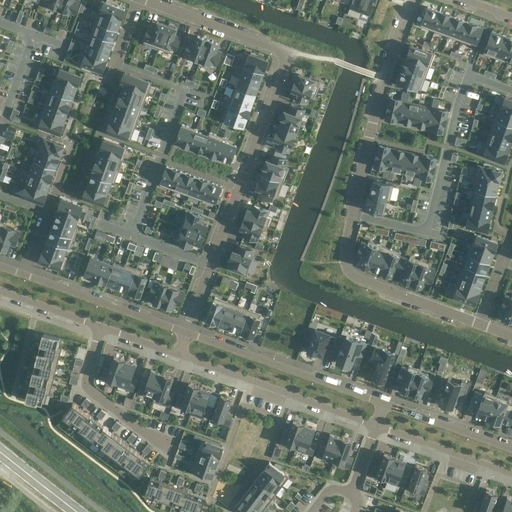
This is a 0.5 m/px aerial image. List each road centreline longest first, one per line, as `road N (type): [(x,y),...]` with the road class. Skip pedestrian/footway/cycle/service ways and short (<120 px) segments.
road 1 (residential): [(187,333),(284,56),(150,0)]
road 2 (residential): [(478,325),(345,272),(341,258),(368,131)]
road 3 (residential): [(382,402),(187,333)]
road 4 (residential): [(180,355),(374,426)]
road 5 (residential): [(187,333),(23,276)]
road 6 (residential): [(100,329),(87,385),(169,451)]
road 7 (residential): [(374,426),(511,474)]
road 8 (residential): [(368,131),(411,0)]
road 9 (residential): [(511,448),(382,402)]
